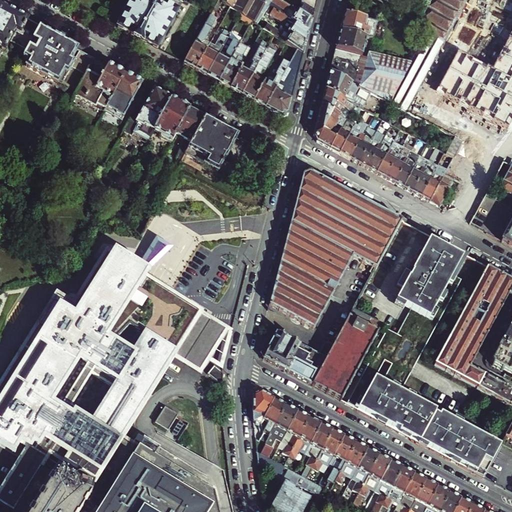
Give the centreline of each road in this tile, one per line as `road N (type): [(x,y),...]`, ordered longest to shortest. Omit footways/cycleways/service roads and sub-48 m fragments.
road 1 (residential): [(241,366),(511,510)]
road 2 (residential): [(295,147),(29,0)]
road 3 (residential): [(511,263),(295,147)]
road 4 (residential): [(295,147),(241,366)]
road 5 (residential): [(334,0),(295,147)]
road 6 (residential): [(241,366),(250,511)]
